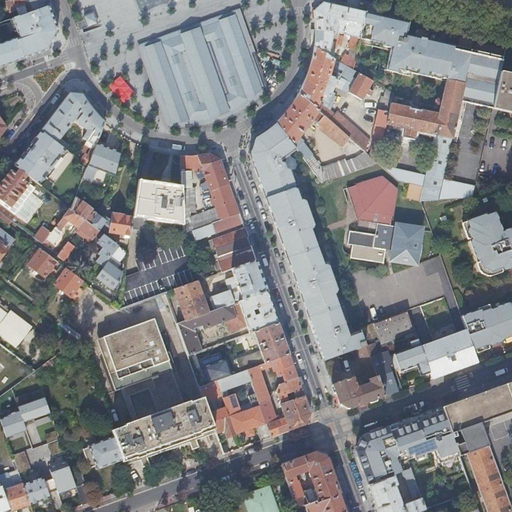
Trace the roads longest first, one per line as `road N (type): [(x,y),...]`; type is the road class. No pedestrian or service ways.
road 1 (residential): [(333,433),(226,140)]
road 2 (residential): [(333,433),(107,511)]
road 3 (residential): [(78,55),(96,95),(139,134),(174,144),(226,140)]
road 4 (residential): [(511,367),(333,433)]
road 5 (residential): [(226,140),(266,117),(288,91),(302,43),(297,0)]
road 6 (residential): [(374,0),(511,32)]
